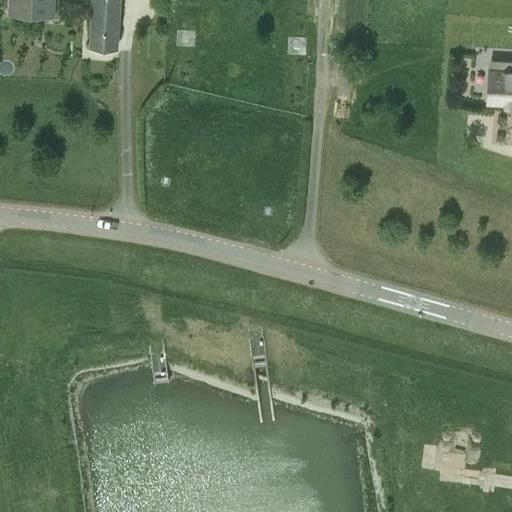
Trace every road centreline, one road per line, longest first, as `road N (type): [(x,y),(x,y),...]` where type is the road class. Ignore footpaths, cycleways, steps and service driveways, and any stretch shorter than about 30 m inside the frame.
road 1 (tertiary): [(0,213),(306,273),(511,329)]
road 2 (track): [(325,0),(306,273)]
